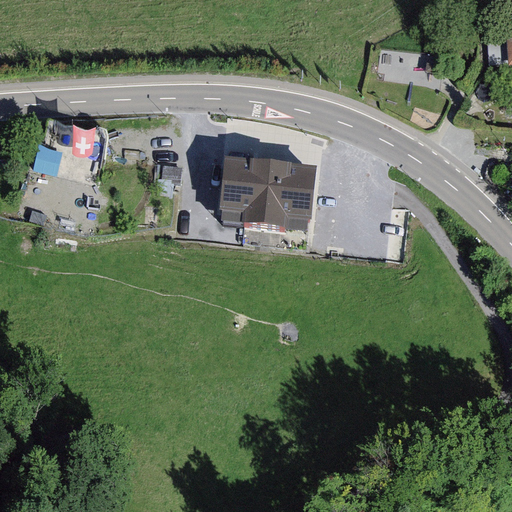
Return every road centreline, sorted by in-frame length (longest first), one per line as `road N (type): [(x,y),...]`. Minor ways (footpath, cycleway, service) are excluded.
road 1 (tertiary): [(511,244),(400,150),(290,108),(138,100),(0,109)]
road 2 (track): [(400,150),(390,177),(423,208),(511,341)]
road 3 (track): [(511,404),(486,438),(355,511)]
